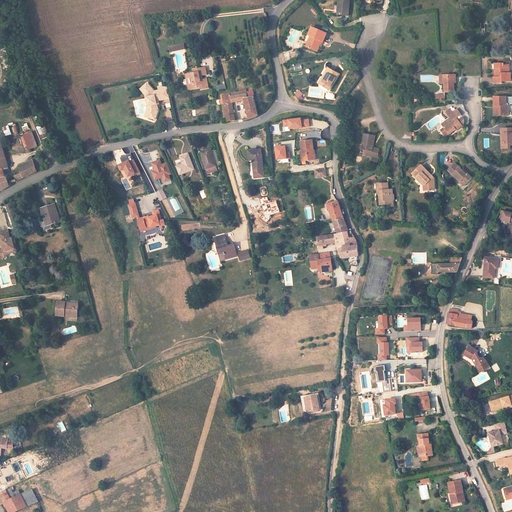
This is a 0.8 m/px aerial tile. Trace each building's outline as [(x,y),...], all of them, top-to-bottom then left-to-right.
[(348,18),(350,0),(346,0),(338,0),(338,7),(339,8),(338,17),(348,18)] [(322,42),(325,34),(311,27),(307,35),(309,36),(304,47),(315,52),(320,41),(322,42)] [(170,52),(186,49),(184,43),(169,47),(170,52)] [(296,60),(295,52),(286,54),(287,62),(296,60)] [(200,77),(199,73),(206,72),(204,65),(193,68),(194,71),(186,73),(187,78),(191,77),(192,82),(190,82),(192,88),(200,86),(201,87),(206,86),(205,81),(207,81),(206,76),(200,77)] [(508,83),(508,74),(507,74),(505,74),(505,68),(502,68),(502,66),(493,66),(494,71),(495,71),(495,80),(494,79),(492,80),(492,85),(501,85),(502,83),(508,83)] [(328,89),(337,73),(326,67),(322,75),(323,76),(319,84),(328,89)] [(457,82),(457,77),(440,77),(440,86),(445,86),(445,95),(455,94),(454,85),(454,82),(457,82)] [(171,97),(168,85),(164,86),(159,87),(160,90),(154,91),(153,88),(147,82),(141,88),(146,92),(149,103),(153,103),(154,107),(152,108),(149,115),(156,118),(160,108),(158,100),(171,97)] [(246,99),(245,92),(233,93),(233,91),(225,92),(226,101),(223,101),(225,114),(228,115),(229,121),(238,120),(235,100),(246,99)] [(333,104),(337,107),(342,99),(338,96),(333,104)] [(258,116),(254,98),(246,99),(251,119),(254,119),(258,116)] [(506,106),(506,98),(494,98),(494,107),(497,107),(497,116),(509,116),(509,106),(506,106)] [(143,114),(141,104),(134,105),(136,115),(143,114)] [(455,122),(462,118),(457,112),(453,115),(451,112),(446,116),(452,124),(449,126),(445,126),(443,127),(445,131),(442,133),(445,138),(448,135),(450,137),(456,133),(457,133),(464,129),(459,123),(457,124),(455,122)] [(309,126),(308,119),(300,120),(300,118),(287,119),(288,120),(283,120),(284,127),(288,126),(289,129),(309,126)] [(3,127),(5,136),(12,135),(10,125),(3,127)] [(38,127),(42,139),(49,137),(44,125),(38,127)] [(24,135),(27,150),(38,148),(34,132),(24,135)] [(372,149),(373,137),(363,136),(360,155),(370,156),(370,157),(378,158),(378,150),(372,149)] [(317,159),(314,140),(303,141),(304,155),(307,155),(308,160),(317,159)] [(275,147),(276,159),(290,158),(289,152),(286,152),(285,146),(275,147)] [(7,168),(0,147),(0,187),(1,190),(11,185),(8,179),(6,179),(3,169),(7,168)] [(216,164),(212,148),(202,151),(207,167),(216,164)] [(263,176),(260,149),(247,151),(248,160),(252,160),(255,177),(263,176)] [(196,168),(190,153),(182,156),(183,161),(184,163),(179,165),(178,165),(181,173),(196,168)] [(172,173),(168,162),(163,164),(161,159),(153,162),(156,170),(153,171),(156,178),(159,177),(162,184),(166,182),(166,181),(164,176),(170,174),(172,173)] [(34,172),(30,160),(18,164),(20,173),(15,176),(17,181),(31,174),(34,172)] [(134,173),(128,160),(118,165),(120,171),(124,169),(127,176),(134,173)] [(218,169),(217,164),(216,164),(207,167),(206,167),(208,173),(218,169)] [(467,176),(455,164),(449,171),(453,176),(455,174),(461,181),(460,182),(465,187),(472,179),(468,175),(467,176)] [(433,179),(429,175),(430,174),(422,165),(413,174),(418,179),(419,178),(426,186),(427,191),(436,190),(435,179),(433,179)] [(317,176),(327,175),(327,168),(316,168),(317,176)] [(393,209),(392,192),(388,192),(388,186),(376,186),(378,207),(388,207),(388,209),(393,209)] [(167,198),(164,189),(157,192),(159,196),(161,201),(167,198)] [(270,217),(270,214),(279,211),(276,201),(268,203),(267,197),(260,199),(264,213),(261,218),(266,222),(270,217)] [(345,220),(338,201),(327,204),(333,222),(345,220)] [(140,213),(136,203),(130,205),(134,215),(140,213)] [(58,222),(54,205),(40,209),(44,225),(58,222)] [(161,218),(163,217),(160,206),(154,208),(156,212),(150,214),(150,213),(145,214),(145,216),(141,218),(144,225),(148,223),(148,224),(157,221),(161,220),(161,218)] [(503,215),(504,217),(503,221),(508,222),(509,223),(511,224),(509,233),(511,233),(511,214),(503,212),(503,215)] [(347,231),(346,224),(345,220),(333,222),(336,233),(347,231)] [(16,248),(15,243),(14,243),(13,241),(12,241),(11,238),(10,230),(0,231),(0,233),(1,239),(3,239),(5,247),(3,247),(0,251),(0,252),(0,254),(3,256),(6,255),(8,253),(10,249),(16,248)] [(354,237),(349,237),(347,231),(336,233),(336,242),(340,257),(357,256),(356,242),(354,237)] [(239,253),(234,242),(228,244),(224,233),(213,237),(219,252),(225,250),(227,257),(239,253)] [(336,242),(336,233),(316,237),(317,245),(336,242)] [(252,254),(249,245),(239,249),(240,252),(242,257),(252,254)] [(330,252),(318,254),(319,260),(320,268),(320,271),(323,271),(325,274),(327,274),(328,273),(329,271),(332,270),(332,265),(330,252)] [(456,273),(459,266),(462,258),(452,258),(452,264),(428,264),(428,273),(456,273)] [(498,269),(499,260),(486,258),(483,278),(494,279),(495,274),(492,274),(493,269),(498,269)] [(319,260),(311,261),(312,269),(320,268),(319,260)] [(79,317),(80,304),(58,303),(57,316),(79,317)] [(460,319),(461,314),(457,313),(457,310),(452,309),(451,309),(449,321),(448,324),(451,325),(456,326),(457,319),(460,319)] [(388,326),(388,322),(393,322),(392,313),(380,314),(380,326),(376,326),(376,331),(384,331),(384,326),(388,326)] [(469,328),(472,316),(461,314),(460,319),(457,319),(456,326),(462,326),(468,328),(469,328)] [(405,324),(405,329),(421,329),(421,316),(408,316),(409,324),(405,324)] [(388,340),(386,340),(386,335),(378,335),(378,341),(381,341),(381,352),(378,352),(378,357),(386,357),(386,353),(388,353),(388,340)] [(407,343),(412,343),(412,350),(422,349),(422,340),(419,340),(419,335),(407,335),(407,343)] [(485,362),(480,353),(481,352),(472,348),(467,359),(477,363),(478,366),(480,366),(482,370),(483,370),(486,376),(492,372),(488,362),(485,362)] [(384,368),(385,368),(385,363),(376,364),(378,380),(382,379),(383,390),(398,388),(396,375),(385,376),(384,368)] [(407,374),(410,374),(411,379),(421,379),(421,368),(406,368),(407,374)] [(418,396),(420,396),(422,408),(430,407),(429,400),(428,396),(428,395),(427,395),(427,390),(418,391),(418,396)] [(319,411),(316,395),(305,397),(308,412),(319,411)] [(395,401),(395,396),(383,398),(385,413),(395,411),(394,406),(394,403),(394,402),(395,401)] [(511,407),(511,398),(489,404),(492,413),(511,407)] [(503,446),(501,438),(506,436),(503,424),(493,426),(495,433),(487,435),(491,449),(492,449),(503,446)] [(13,448),(12,439),(8,438),(8,440),(2,439),(2,443),(0,443),(0,458),(1,459),(1,449),(7,450),(7,447),(13,448)] [(440,465),(438,454),(436,454),(434,444),(423,446),(424,456),(427,456),(428,465),(433,464),(433,466),(440,465)] [(511,458),(506,461),(502,462),(498,463),(500,469),(507,467),(508,471),(511,470),(511,471),(511,458)] [(0,470),(3,476),(0,476),(0,481),(2,485),(7,482),(5,477),(14,473),(11,464),(6,466),(7,468),(4,469),(4,468),(0,470)] [(465,504),(460,482),(448,485),(450,495),(453,495),(456,505),(465,504)] [(419,486),(422,500),(430,498),(427,484),(419,486)] [(21,494),(26,506),(37,501),(32,489),(21,494)] [(12,499),(8,491),(1,494),(4,502),(12,499)] [(13,511),(26,506),(21,494),(12,499),(4,502),(7,507),(9,511),(13,511)]
